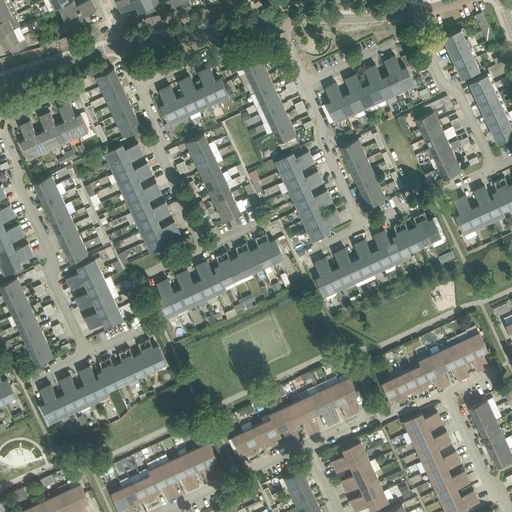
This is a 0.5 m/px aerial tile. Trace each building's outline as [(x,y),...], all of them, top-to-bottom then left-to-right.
[(44,0),(49,10),(59,6),(59,5),(70,0),(69,0),(44,0)] [(59,5),(59,6),(64,17),(94,3),(92,0),(86,0),(77,4),(74,0),(70,0),(59,5)] [(139,11),(154,4),(152,0),(130,0),(118,6),(121,12),(136,5),(139,11)] [(0,20),(15,14),(17,13),(12,1),(0,6),(0,20)] [(189,1),(180,4),(184,12),(192,8),(189,1)] [(94,3),(64,17),(70,29),(85,22),(82,16),(97,9),(94,3)] [(482,30),(489,26),(482,11),(475,14),(482,29),(482,30)] [(0,34),(20,25),(15,14),(0,20),(0,34)] [(29,44),(20,25),(0,34),(0,41),(2,41),(5,47),(9,45),(12,52),(29,44)] [(486,40),(494,36),(489,26),(482,30),(486,40)] [(448,45),(466,37),(461,27),(444,35),(448,45)] [(466,37),(448,45),(453,55),(471,47),(478,43),(473,33),(466,37)] [(42,46),(48,43),(46,37),(39,40),(42,46)] [(277,45),(269,48),(271,53),(279,49),(277,45)] [(471,47),(453,55),(457,65),(475,57),(471,47)] [(242,61),(247,71),(264,62),(260,53),(242,61)] [(395,54),(390,57),(404,88),(415,83),(406,65),(402,68),(395,54)] [(391,72),(386,75),(395,92),(404,88),(390,57),(385,59),(391,72)] [(484,65),(480,67),(475,57),(457,65),(462,75),(464,74),(466,78),(469,76),(486,69),(484,65)] [(247,71),(251,81),(269,72),(264,62),(247,71)] [(474,90),(497,80),(493,71),(502,67),(500,62),(486,69),(469,76),(471,80),(470,80),(474,90)] [(395,92),(386,75),(382,77),(376,63),(370,66),(385,97),(395,92)] [(288,69),(286,64),(278,68),(281,73),(288,69)] [(229,94),(225,85),(221,76),(216,79),(210,65),(205,68),(219,99),(229,94)] [(96,74),(101,84),(119,76),(114,66),(96,74)] [(375,101),(385,97),(370,66),(365,68),(371,82),(367,84),(375,101)] [(209,103),(219,99),(205,68),(199,70),(205,84),(201,86),(209,103)] [(251,81),(256,90),(274,82),(269,72),(251,81)] [(365,106),(375,101),(367,84),(362,86),(356,72),(351,75),(365,106)] [(209,103),(201,86),(196,88),(190,74),(185,77),(199,108),(209,103)] [(356,110),(365,106),(351,75),(346,77),(352,91),(347,93),(356,110)] [(119,76),(101,84),(106,94),(123,86),(119,76)] [(189,113),(199,108),(185,77),(179,79),(186,93),(181,95),(189,113)] [(474,90),(479,100),(497,92),(492,82),(497,80),(474,90)] [(346,115),(356,110),(347,93),(343,95),(337,81),(331,84),(346,115)] [(274,82),(256,90),(261,100),(278,92),(274,82)] [(82,84),(79,85),(77,86),(81,94),(85,91),(82,84)] [(179,117),(189,113),(181,95),(177,97),(171,84),(165,86),(179,117)] [(297,89),(295,84),(288,88),(290,92),(297,89)] [(346,115),(331,84),(326,86),(332,100),(327,102),(335,120),(346,115)] [(106,94),(110,104),(128,96),(123,86),(106,94)] [(169,122),(179,117),(165,86),(160,89),(166,102),(161,104),(169,122)] [(430,95),(426,87),(419,90),(423,98),(430,95)] [(85,91),(81,94),(84,102),(89,100),(85,91)] [(265,110),(283,102),(278,92),(261,100),(265,110)] [(479,100),(484,110),(501,102),(497,92),(479,100)] [(128,96),(110,104),(115,114),(132,106),(128,96)] [(451,100),(443,104),(440,98),(411,111),(413,115),(425,110),(426,112),(425,113),(417,117),(422,127),(439,119),(438,118),(434,109),(444,105),(446,109),(454,106),(451,100)] [(64,103),(78,134),(89,129),(85,121),(81,112),(76,114),(70,101),(64,103)] [(265,110),(270,120),(287,112),(283,102),(265,110)] [(501,102),(484,110),(488,120),(506,112),(501,102)] [(65,119),(61,121),(69,139),(78,134),(64,103),(59,106),(65,119)] [(86,106),(90,114),(95,111),(91,104),(86,106)] [(307,108),(304,104),(297,107),(299,112),(307,108)] [(115,114),(120,124),(137,116),(132,106),(115,114)] [(69,139),(61,121),(56,123),(50,110),(45,112),(59,143),(69,139)] [(95,111),(90,114),(93,121),(98,119),(95,111)] [(49,148),(59,143),(45,112),(39,115),(46,128),(41,130),(49,148)] [(270,120),(275,130),(292,122),(287,112),(270,120)] [(488,120),(493,130),(511,122),(506,112),(488,120)] [(142,126),(137,116),(120,124),(124,134),(142,126)] [(39,152),(49,148),(41,130),(37,132),(30,119),(25,121),(39,152)] [(312,119),(304,123),(306,127),(314,124),(312,119)] [(443,129),(439,119),(422,127),(426,137),(443,129)] [(29,157),(39,152),(25,121),(20,124),(26,137),(21,139),(29,157)] [(297,132),(292,122),(275,130),(279,140),(297,132)] [(356,131),(363,128),(360,122),(354,125),(356,131)] [(511,124),(511,122),(493,130),(498,140),(511,133),(511,124)] [(95,125),(99,133),(104,131),(100,123),(95,125)] [(402,126),(406,134),(411,132),(407,123),(402,126)] [(222,125),(215,128),(218,136),(225,133),(222,125)] [(252,136),(258,133),(256,127),(249,130),(252,136)] [(448,138),(443,129),(426,137),(431,147),(448,138)] [(107,138),(104,131),(99,133),(102,141),(107,138)] [(191,150),(210,141),(205,131),(196,136),(187,140),(191,150)] [(373,133),(376,140),(381,138),(378,131),(373,133)] [(341,145),(345,155),(363,146),(358,136),(341,145)] [(460,140),(462,144),(470,140),(468,136),(460,140)] [(380,148),(385,146),(381,138),(376,140),(380,148)] [(431,147),(426,149),(430,159),(453,148),(448,138),(431,147)] [(453,148),(461,144),(458,139),(451,142),(453,148)] [(462,144),(466,154),(475,150),(470,140),(462,144)] [(191,150),(196,160),(214,151),(210,141),(191,150)] [(123,143),(114,147),(105,151),(110,161),(141,147),(138,142),(125,148),(123,143)] [(77,146),(80,154),(86,151),(83,143),(77,146)] [(177,144),(169,148),(172,153),(179,149),(177,144)] [(296,153),(308,148),(307,144),(295,149),(296,153)] [(345,155),(350,165),(368,156),(363,146),(345,155)] [(141,147),(110,161),(115,171),(132,163),(130,159),(143,152),(141,147)] [(77,156),(73,148),(63,153),(67,161),(77,156)] [(453,148),(430,159),(435,157),(439,166),(457,158),(453,148)] [(280,169),(311,155),(309,150),(296,156),(294,151),(276,159),(280,169)] [(382,153),(385,160),(390,158),(387,150),(382,153)] [(196,160),(200,169),(218,161),(214,151),(196,160)] [(311,155),(280,169),(285,179),(303,171),(301,167),(314,160),(311,155)] [(469,159),(471,164),(479,160),(477,155),(469,159)] [(350,165),(354,174),(372,166),(368,156),(350,165)] [(389,168),(393,166),(394,166),(390,158),(385,160),(389,168)] [(439,166),(440,167),(444,176),(462,168),(457,158),(439,166)] [(9,165),(7,160),(0,163),(0,165),(2,169),(9,165)] [(132,163),(115,171),(119,181),(150,167),(148,161),(134,168),(132,163)] [(223,171),(218,161),(200,169),(205,179),(223,171)] [(188,169),(186,164),(178,167),(181,172),(188,169)] [(36,166),(30,169),(33,176),(39,173),(36,166)] [(68,168),(71,176),(76,173),(73,166),(68,168)] [(377,176),(372,166),(354,174),(359,184),(377,176)] [(150,167),(119,181),(124,191),(141,183),(139,178),(153,172),(150,167)] [(249,172),(253,181),(253,182),(258,180),(261,179),(257,171),(256,169),(254,170),(249,172)] [(290,189),(321,174),(318,169),(305,175),(303,171),(285,179),(290,189)] [(391,172),(395,180),(400,178),(396,170),(391,172)] [(223,171),(205,179),(209,189),(227,181),(223,171)] [(8,179),(5,172),(0,174),(0,176),(2,181),(8,179)] [(52,173),(43,177),(34,181),(39,191),(57,183),(52,173)] [(76,173),(71,176),(75,184),(80,182),(76,173)] [(290,189),(294,199),(312,190),(310,186),(323,180),(321,174),(290,189)] [(511,182),(509,184),(505,175),(500,177),(511,202),(511,204),(511,182)] [(377,176),(359,184),(364,194),(381,186),(377,176)] [(505,213),(511,209),(511,204),(511,202),(500,177),(494,180),(498,189),(495,191),(505,213)] [(398,188),(402,186),(403,185),(400,178),(395,180),(398,188)] [(141,183),(124,191),(128,201),(159,186),(157,181),(143,187),(141,183)] [(209,189),(214,199),(232,191),(227,181),(209,189)] [(90,196),(95,193),(96,193),(91,182),(85,185),(90,196)] [(39,191),(43,201),(61,192),(57,183),(39,191)] [(480,187),(495,218),(505,213),(495,191),(493,192),(495,196),(491,198),(485,185),(480,187)] [(77,188),(80,196),(85,193),(82,186),(77,188)] [(133,211),(150,202),(148,198),(162,192),(159,186),(128,201),(133,211)] [(381,186),(364,194),(368,204),(386,196),(381,186)] [(485,222),(495,218),(480,187),(474,189),(481,203),(476,205),(485,222)] [(312,190),(294,199),(299,209),(330,194),(327,189),(314,195),(312,190)] [(214,199),(219,209),(236,201),(232,191),(214,199)] [(43,201),(48,211),(66,202),(61,192),(43,201)] [(85,193),(80,196),(84,204),(89,201),(85,193)] [(95,193),(90,196),(93,204),(99,202),(95,193)] [(258,200),(254,193),(249,195),(252,203),(258,200)] [(330,194),(299,209),(304,219),(321,210),(319,206),(332,200),(330,194)] [(474,227),(485,222),(476,205),(472,207),(465,194),(460,196),(474,227)] [(464,232),(473,228),(474,227),(460,196),(455,199),(461,212),(456,214),(464,232)] [(133,211),(137,220),(168,206),(166,201),(152,207),(150,202),(133,211)] [(241,211),(236,201),(219,209),(223,219),(241,211)] [(66,202),(48,211),(52,221),(71,212),(66,202)] [(0,214),(13,208),(10,203),(0,207),(0,214)] [(86,207),(90,215),(95,213),(91,205),(86,207)] [(137,220),(142,230),(160,222),(157,217),(171,211),(168,206),(137,220)] [(13,208),(0,214),(0,226),(4,224),(2,220),(15,214),(13,208)] [(321,210),(304,219),(308,228),(339,214),(337,208),(323,215),(321,210)] [(424,210),(419,213),(431,239),(441,235),(433,217),(428,219),(424,210)] [(52,221),(57,231),(75,222),(71,212),(52,221)] [(90,215),(93,223),(98,221),(95,213),(90,215)] [(418,224),(413,226),(421,244),(431,239),(419,213),(414,215),(418,224)] [(341,219),(339,214),(308,228),(313,238),(330,230),(328,225),(341,219)] [(206,227),(214,223),(212,219),(204,222),(206,227)] [(412,248),(421,244),(413,226),(409,228),(405,219),(399,222),(412,248)] [(147,240),(178,226),(175,220),(162,226),(160,222),(142,230),(147,240)] [(75,222),(57,231),(62,240),(80,232),(75,222)] [(393,236),(395,240),(404,257),(405,257),(403,252),(412,248),(399,222),(394,224),(398,233),(393,236)] [(0,226),(0,238),(22,228),(20,223),(6,229),(4,224),(0,226)] [(95,227),(99,235),(104,233),(100,225),(95,227)] [(151,250),(169,242),(166,237),(180,231),(178,226),(147,240),(151,250)] [(0,238),(0,250),(13,244),(11,240),(24,233),(22,228),(0,238)] [(385,228),(380,231),(395,261),(404,257),(395,240),(391,242),(385,228)] [(261,234),(273,261),(283,256),(275,238),(270,240),(266,231),(261,234)] [(385,266),(395,261),(380,231),(374,233),(380,247),(377,248),(385,266)] [(62,240),(66,250),(85,242),(80,232),(62,240)] [(108,242),(104,233),(99,235),(101,240),(104,245),(108,242)] [(263,265),(273,261),(261,234),(255,236),(260,245),(255,247),(263,265)] [(375,271),(385,266),(377,248),(371,251),(365,238),(360,240),(375,271)] [(365,275),(375,271),(360,240),(355,243),(361,256),(357,258),(365,275)] [(253,270),(263,265),(255,247),(251,249),(246,241),(241,243),(253,270)] [(0,261),(0,262),(31,248),(29,242),(15,248),(13,244),(0,250),(0,261)] [(85,242),(66,250),(71,260),(89,252),(85,242)] [(253,270),(241,243),(236,245),(240,254),(236,257),(244,274),(253,270)] [(365,275),(357,258),(352,260),(346,247),(340,249),(355,280),(365,275)] [(0,262),(5,272),(22,264),(20,259),(34,253),(31,248),(0,262)] [(345,285),(355,280),(340,249),(335,252),(341,265),(337,267),(345,285)] [(234,279),(244,274),(236,257),(231,259),(227,250),(222,252),(234,279)] [(226,282),(234,279),(222,252),(216,255),(220,264),(216,266),(226,288),(228,287),(226,282)] [(335,289),(345,285),(337,267),(332,269),(326,256),(321,258),(335,289)] [(67,277),(69,281),(101,267),(96,257),(87,261),(78,265),(80,270),(67,277)] [(325,294),(335,289),(321,258),(315,261),(322,274),(317,276),(325,294)] [(226,288),(216,266),(215,266),(218,270),(213,272),(207,259),(202,261),(216,292),(226,288)] [(207,297),(216,292),(202,261),(196,264),(203,277),(198,279),(207,297)] [(409,269),(412,274),(412,275),(419,272),(419,271),(417,266),(409,269)] [(35,267),(27,271),(29,275),(37,272),(35,267)] [(105,277),(101,267),(69,281),(72,287),(85,281),(87,285),(105,277)] [(197,301),(207,297),(198,279),(194,281),(188,268),(182,270),(197,301)] [(187,306),(197,301),(182,270),(177,273),(183,286),(178,288),(187,306)] [(106,276),(115,295),(119,293),(110,274),(106,276)] [(0,284),(4,293),(22,285),(17,275),(0,283),(0,284)] [(76,296),(78,301),(110,287),(105,277),(87,285),(89,290),(76,296)] [(177,311),(187,306),(178,288),(174,290),(168,277),(162,280),(177,311)] [(128,278),(127,278),(123,281),(126,287),(131,285),(128,278)] [(167,315),(176,311),(177,311),(162,280),(157,282),(163,295),(159,297),(167,315)] [(272,284),(276,294),(284,291),(279,280),(272,284)] [(261,286),(265,296),(269,294),(270,293),(265,284),(261,286)] [(22,285),(4,293),(9,303),(27,295),(22,285)] [(371,292),(368,286),(362,288),(365,295),(371,292)] [(46,291),(44,287),(36,291),(38,295),(46,291)] [(114,297),(110,287),(78,301),(81,307),(94,301),(96,305),(114,297)] [(245,303),(251,300),(249,294),(242,297),(245,303)] [(27,295),(9,303),(13,313),(31,305),(27,295)] [(85,316),(88,322),(119,308),(114,297),(96,305),(99,310),(85,316)] [(237,312),(247,307),(245,303),(242,297),(238,299),(240,302),(234,305),(237,312)] [(507,301),(501,304),(504,311),(511,308),(507,301)] [(43,306),(45,310),(53,307),(51,302),(43,306)] [(31,305),(13,313),(18,323),(36,315),(31,305)] [(119,308),(88,322),(90,326),(103,320),(106,325),(123,317),(119,308)] [(217,320),(213,313),(207,315),(211,323),(217,320)] [(23,333),(40,325),(36,315),(18,323),(23,333)] [(52,326),(54,330),(62,327),(60,322),(52,326)] [(40,325),(23,333),(27,343),(45,335),(40,325)] [(479,331),(470,335),(484,366),(489,364),(483,351),(488,348),(479,331)] [(45,335),(27,343),(32,353),(49,344),(45,335)] [(460,340),(468,358),(472,356),(478,369),(484,366),(470,335),(460,340)] [(144,339),(157,366),(166,361),(158,344),(153,346),(149,337),(144,339)] [(147,370),(157,366),(144,339),(139,342),(143,351),(139,353),(147,370)] [(463,360),(468,358),(460,340),(450,344),(464,376),(469,373),(463,360)] [(49,344),(32,353),(36,362),(54,354),(49,344)] [(459,378),(464,376),(450,344),(440,349),(448,367),(453,365),(459,378)] [(137,375),(147,370),(139,353),(134,355),(130,346),(125,348),(137,375)] [(128,380),(137,375),(125,348),(119,351),(123,360),(119,362),(128,380)] [(430,354),(444,385),(450,382),(444,369),(448,367),(440,349),(430,354)] [(392,350),(386,353),(388,358),(394,355),(392,350)] [(439,387),(444,385),(430,354),(420,358),(422,363),(430,380),(431,380),(429,376),(433,374),(439,387)] [(128,380),(119,362),(114,364),(110,355),(105,357),(118,384),(128,380)] [(108,389),(118,384),(105,357),(99,360),(104,369),(100,371),(108,389)] [(470,371),(476,368),(472,357),(465,360),(470,371)] [(334,368),(340,365),(337,359),(331,362),(334,368)] [(426,382),(430,380),(422,363),(412,367),(425,394),(430,391),(426,382)] [(110,392),(108,389),(100,371),(99,371),(101,376),(97,378),(90,364),(86,367),(100,397),(110,392)] [(90,402),(100,397),(86,367),(80,369),(86,383),(82,384),(90,402)] [(420,396),(425,394),(412,367),(402,372),(411,390),(415,387),(420,396)] [(402,372),(393,376),(405,403),(411,400),(406,391),(411,390),(402,372)] [(0,385),(6,399),(16,395),(8,377),(3,379),(0,373),(0,385)] [(80,407),(90,402),(82,384),(77,387),(71,373),(66,376),(80,407)] [(330,385),(338,402),(342,400),(348,414),(354,411),(339,380),(337,375),(327,379),(330,385)] [(350,375),(339,380),(354,411),(359,409),(353,395),(358,393),(350,375)] [(70,411),(80,407),(66,376),(60,378),(66,392),(62,394),(70,411)] [(400,405),(405,403),(393,376),(383,381),(391,399),(396,396),(400,405)] [(60,416),(70,411),(62,394),(57,396),(51,383),(45,385),(60,416)] [(50,421),(60,416),(45,385),(40,387),(47,401),(42,403),(50,421)] [(282,385),(273,390),(276,398),(286,393),(282,385)] [(330,385),(320,389),(334,420),(339,418),(333,404),(338,402),(330,385)] [(310,394),(318,411),(323,409),(329,423),(334,420),(320,389),(310,394)] [(314,413),(318,411),(310,394),(300,398),(315,429),(320,427),(314,413)] [(489,398),(497,416),(501,414),(493,396),(489,398)] [(474,415),(492,407),(487,397),(469,405),(474,415)] [(290,403),(299,421),(303,418),(309,432),(315,429),(300,398),(290,403)] [(290,403),(281,408),(295,438),(300,436),(294,423),(299,421),(290,403)] [(492,407),(474,415),(479,425),(496,417),(492,407)] [(270,412),(279,430),(283,428),(290,441),(295,438),(281,408),(270,412)] [(12,415),(15,419),(16,423),(28,417),(26,414),(24,414),(22,410),(12,415)] [(405,420),(409,430),(440,415),(438,410),(424,416),(422,411),(405,420)] [(281,434),(279,430),(270,412),(272,416),(262,421),(275,448),(281,445),(276,436),(281,434)] [(440,415),(409,430),(414,440),(431,431),(429,427),(443,421),(440,415)] [(496,417),(479,425),(483,435),(501,427),(496,417)] [(270,450),(275,448),(262,421),(253,426),(261,443),(266,441),(270,450)] [(193,430),(196,434),(204,430),(202,426),(193,430)] [(243,430),(255,457),(261,454),(257,445),(261,443),(253,426),(243,430)] [(501,427),(483,435),(488,445),(505,437),(501,427)] [(181,431),(185,440),(193,437),(189,428),(181,431)] [(250,459),(255,457),(243,430),(233,435),(241,452),(246,450),(250,459)] [(431,431),(414,440),(418,449),(449,435),(447,430),(434,436),(431,431)] [(449,435),(418,449),(423,459),(440,451),(438,447),(452,440),(449,435)] [(198,441),(199,445),(214,476),(219,474),(212,460),(217,458),(209,440),(209,441),(207,437),(198,441)] [(505,437),(488,445),(492,455),(510,447),(505,437)] [(335,464),(366,450),(361,440),(343,448),(346,453),(332,459),(335,464)] [(208,479),(214,476),(199,445),(189,450),(198,467),(202,465),(208,479)] [(511,450),(510,447),(492,455),(497,465),(511,457),(511,450)] [(440,451),(423,459),(427,469),(458,455),(456,449),(443,455),(440,451)] [(179,454),(194,485),(199,483),(193,470),(198,467),(189,450),(179,454)] [(353,468),(370,460),(366,450),(335,464),(337,470),(351,464),(353,468)] [(188,488),(194,485),(179,454),(169,459),(178,477),(182,475),(188,488)] [(432,479),(450,471),(447,466),(461,460),(458,455),(427,469),(432,479)] [(344,484),(375,470),(380,467),(376,457),(370,460),(353,468),(355,473),(341,479),(344,484)] [(124,467),(120,459),(116,461),(119,469),(124,467)] [(173,479),(178,477),(169,459),(159,464),(174,495),(179,492),(173,479)] [(169,497),(174,495),(159,464),(149,468),(152,473),(160,490),(161,490),(159,485),(163,484),(169,497)] [(289,485),(307,477),(302,467),(285,475),(289,485)] [(437,489),(468,474),(465,469),(452,475),(450,471),(432,479),(437,489)] [(362,488),(379,479),(375,470),(344,484),(346,489),(360,483),(362,488)] [(156,492),(160,490),(152,473),(142,477),(154,504),(160,501),(156,492)] [(468,474),(437,489),(441,499),(459,490),(457,486),(470,480),(468,474)] [(149,506),(154,504),(142,477),(132,481),(141,499),(145,497),(149,506)] [(289,485),(294,495),(311,487),(307,477),(289,485)] [(353,504),(384,489),(379,479),(362,488),(364,492),(350,498),(353,504)] [(132,481),(123,486),(134,511),(136,511),(140,510),(136,501),(141,499),(132,481)] [(81,482),(70,487),(82,511),(88,511),(84,502),(89,500),(81,482)] [(407,484),(399,487),(403,494),(410,491),(407,484)] [(134,511),(123,486),(121,486),(112,491),(121,508),(125,506),(128,511),(134,511)] [(264,488),(268,497),(273,495),(268,486),(264,488)] [(61,491),(69,509),(73,507),(75,511),(82,511),(70,487),(61,491)] [(294,495),(298,505),(316,497),(311,487),(294,495)] [(384,489),(353,504),(355,509),(369,503),(371,508),(389,499),(384,489)] [(459,490),(441,499),(446,508),(477,494),(474,489),(461,495),(459,490)] [(61,491),(51,496),(58,511),(64,511),(69,509),(61,491)] [(477,494),(446,508),(447,511),(463,511),(468,510),(466,505),(479,499),(477,494)] [(58,511),(51,496),(41,501),(46,511),(58,511)] [(298,505),(301,511),(309,511),(321,507),(316,497),(298,505)] [(217,511),(231,511),(238,509),(233,499),(216,507),(217,511)] [(46,511),(41,501),(31,505),(34,511),(46,511)] [(405,511),(407,511),(402,502),(385,510),(385,511),(405,511)]
